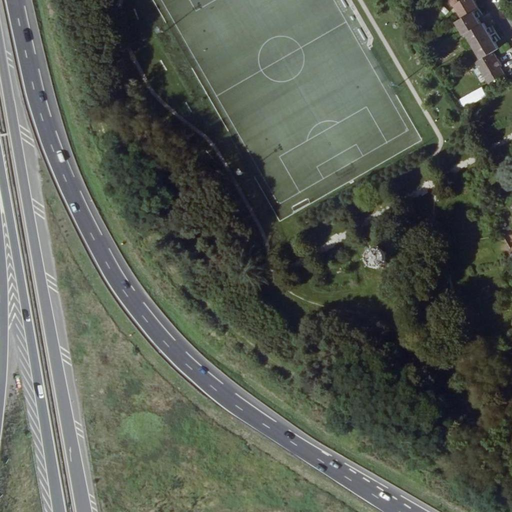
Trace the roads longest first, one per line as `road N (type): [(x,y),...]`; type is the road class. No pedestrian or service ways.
road 1 (motorway): [(408,511),(230,401),(138,310),(102,256),(55,156),(14,0)]
road 2 (primary): [(83,511),(17,145)]
road 3 (primary): [(0,156),(59,511)]
